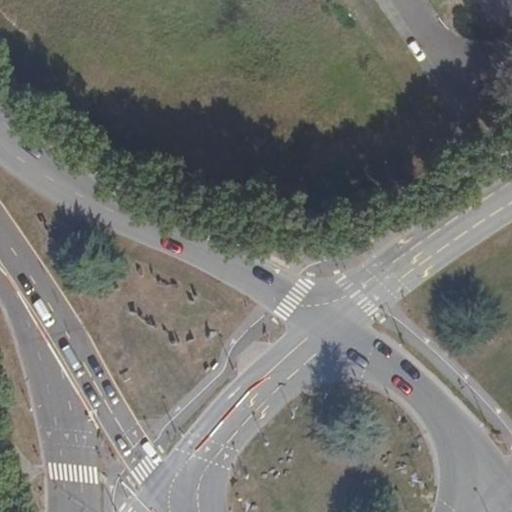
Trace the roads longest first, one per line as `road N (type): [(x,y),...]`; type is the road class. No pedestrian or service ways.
road 1 (tertiary): [(325,330),(285,299),(73,189),(0,134)]
road 2 (secondary): [(506,490),(384,374),(325,330)]
road 3 (secondary): [(325,330),(163,498)]
road 4 (secondary): [(511,199),(325,330)]
road 5 (tertiary): [(44,311),(163,498)]
road 6 (tertiary): [(44,311),(72,511)]
road 7 (unclassified): [(511,51),(435,51),(409,0)]
